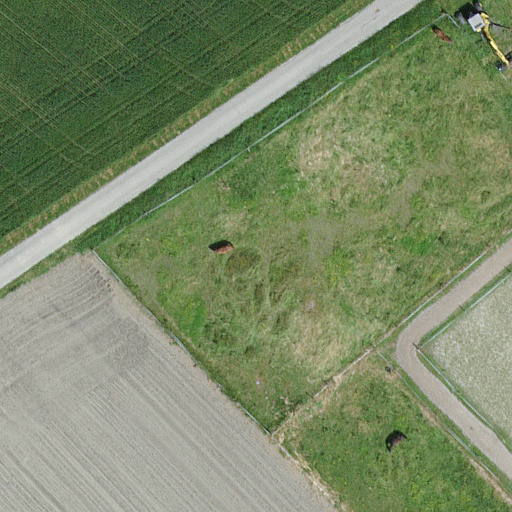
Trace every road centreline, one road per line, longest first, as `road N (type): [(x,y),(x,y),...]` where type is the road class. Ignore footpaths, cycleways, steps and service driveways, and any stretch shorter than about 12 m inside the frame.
road 1 (unclassified): [(392,0),(0,270)]
road 2 (track): [(511,252),(420,322),(406,347),(410,361),(511,469)]
